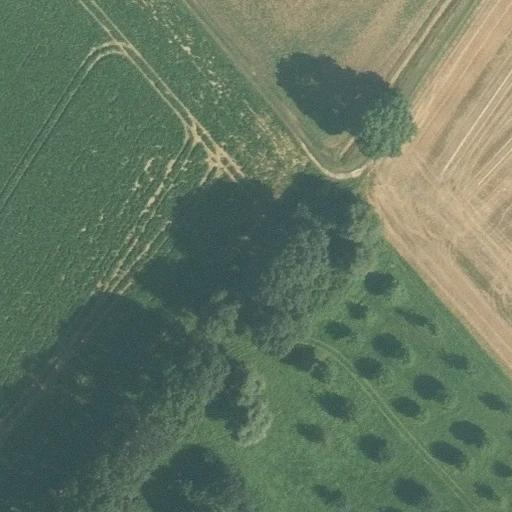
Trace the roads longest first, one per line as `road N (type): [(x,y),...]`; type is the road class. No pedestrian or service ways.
road 1 (track): [(27,511),(287,200)]
road 2 (track): [(184,0),(320,158),(287,200)]
road 3 (track): [(320,158),(345,178),(471,0)]
